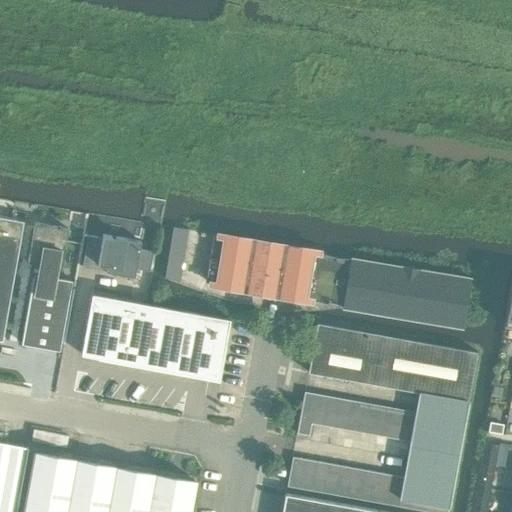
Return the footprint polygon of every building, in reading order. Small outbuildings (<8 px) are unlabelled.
[(0,338),(1,339),(23,220),(0,215),(0,338)] [(56,277),(57,267),(62,268),(69,228),(35,222),(28,262),(31,262),(29,273),(33,274),(21,343),(59,350),(71,280),(56,277)] [(217,233),(209,282),(311,299),(312,297),(319,251),(320,250),(217,233)] [(89,235),(83,266),(84,266),(85,261),(107,265),(106,271),(135,276),(137,268),(150,271),(154,252),(140,249),(142,241),(103,234),(103,238),(89,235)] [(170,242),(168,258),(183,260),(185,244),(170,242)] [(312,297),(311,299),(343,306),(461,326),(462,321),(463,319),(463,316),(470,277),(351,256),(347,257),(343,257),(339,257),(335,256),(331,255),(327,254),(323,252),(320,250),(319,251),(312,297)] [(511,276),(503,323),(511,324),(511,276)] [(219,379),(230,318),(92,292),(81,354),(219,379)] [(308,371),(467,400),(476,350),(317,322),(312,349),(308,371)] [(303,395),(297,432),(309,434),(311,423),(317,393),(304,391),(303,395)] [(317,393),(311,423),(324,425),(329,395),(317,393)] [(329,395),(324,425),(336,427),(341,398),(329,395)] [(341,398),(336,427),(348,429),(353,400),(341,398)] [(353,400),(348,429),(360,432),(366,402),(353,400)] [(366,402),(360,432),(372,434),(378,404),(366,402)] [(378,404),(372,434),(385,436),(390,407),(378,404)] [(390,407),(385,436),(397,438),(402,409),(390,407)] [(499,408),(496,422),(506,424),(508,410),(499,408)] [(402,409),(397,438),(410,441),(415,411),(402,409)] [(0,511),(13,511),(25,445),(0,440),(0,511)] [(498,444),(491,443),(489,458),(495,459),(498,444)] [(185,511),(192,478),(35,449),(22,511),(185,511)] [(289,470),(287,485),(299,488),(304,458),(292,456),(289,470)] [(304,458),(299,488),(311,490),(317,461),(304,458)] [(486,473),(493,474),(495,459),(489,458),(486,473)] [(317,461),(311,490),(323,492),(329,463),(317,461)] [(329,463),(323,492),(336,495),(341,465),(329,463)] [(341,465),(336,495),(348,497),(354,468),(341,465)] [(354,468),(348,497),(360,499),(366,470),(354,468)] [(366,470),(360,499),(373,502),(378,472),(366,470)] [(378,472),(373,502),(385,504),(391,475),(378,472)] [(483,487),(490,488),(493,474),(486,473),(483,487)] [(391,475),(385,504),(397,506),(403,477),(391,475)] [(481,502),(487,503),(490,488),(483,487),(481,502)] [(385,511),(286,494),(283,511),(385,511)] [(478,511),(485,511),(487,503),(481,502),(478,511)]
